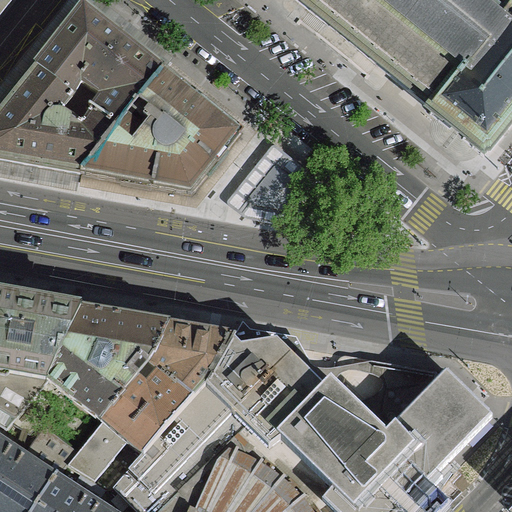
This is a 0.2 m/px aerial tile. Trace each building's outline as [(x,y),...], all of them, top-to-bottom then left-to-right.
[(511,12),(506,21),(480,0),(294,0),(457,131),(484,150),(496,135),(511,116),(511,12)] [(121,128),(167,67),(130,37),(87,3),(65,29),(35,64),(75,96),(86,86),(101,97),(93,105),(121,128)] [(0,159),(41,167),(84,175),(121,128),(93,105),(83,116),(67,104),(75,96),(35,64),(0,105),(0,159)] [(202,95),(167,67),(121,128),(84,175),(146,187),(198,197),(247,131),(202,95)] [(276,153),(229,205),(244,220),(307,230),(322,223),(328,224),(336,204),(329,193),(309,180),(276,153)] [(37,305),(0,299),(0,380),(52,391),(90,312),(37,305)] [(133,319),(90,312),(52,391),(107,433),(144,387),(154,374),(164,362),(173,326),(133,319)] [(210,332),(173,326),(164,362),(154,374),(161,379),(151,392),(144,387),(107,433),(145,467),(205,388),(232,340),(233,338),(210,332)] [(246,428),(292,357),(278,343),(257,347),(242,350),(232,340),(205,388),(145,467),(131,480),(156,505),(246,428)] [(302,347),(292,357),(331,397),(335,393),(340,389),(388,436),(397,428),(450,376),(407,368),(384,364),(375,362),(328,370),(317,368),(311,363),(302,347)] [(292,357),(246,428),(270,452),(283,443),(334,493),(353,511),(355,511),(406,461),(417,450),(397,428),(388,436),(340,389),(335,393),(331,397),(292,357)] [(442,475),(493,420),(476,403),(450,376),(397,428),(417,450),(406,461),(355,511),(353,511),(334,493),(324,505),(331,511),(403,511),(431,484),(442,475)] [(0,431),(9,437),(52,391),(0,380),(0,431)] [(331,511),(324,505),(334,493),(283,443),(270,452),(246,428),(156,505),(149,511),(331,511)] [(78,471),(86,460),(44,429),(24,458),(57,479),(68,486),(78,471)] [(145,467),(107,433),(86,460),(78,471),(104,490),(120,490),(131,480),(145,467)] [(24,458),(0,442),(0,511),(35,511),(57,479),(24,458)] [(57,479),(35,511),(107,511),(68,486),(57,479)]
